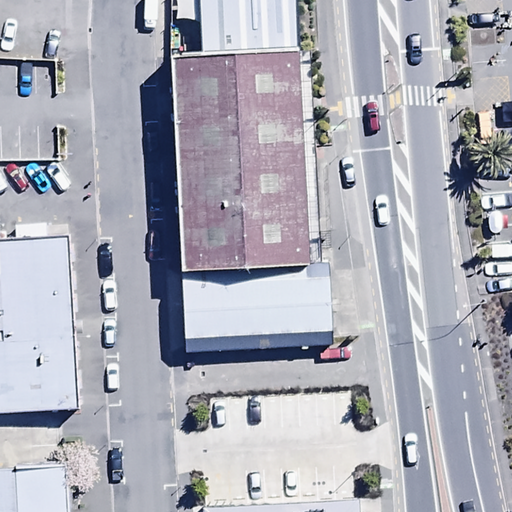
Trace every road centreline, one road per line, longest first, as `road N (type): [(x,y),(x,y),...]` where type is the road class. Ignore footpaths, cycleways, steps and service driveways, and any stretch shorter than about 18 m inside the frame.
road 1 (residential): [(138,0),(149,511)]
road 2 (trunk): [(418,317),(388,0)]
road 3 (trunk): [(418,317),(445,384),(474,511)]
road 4 (trunk): [(420,511),(412,386),(418,317)]
